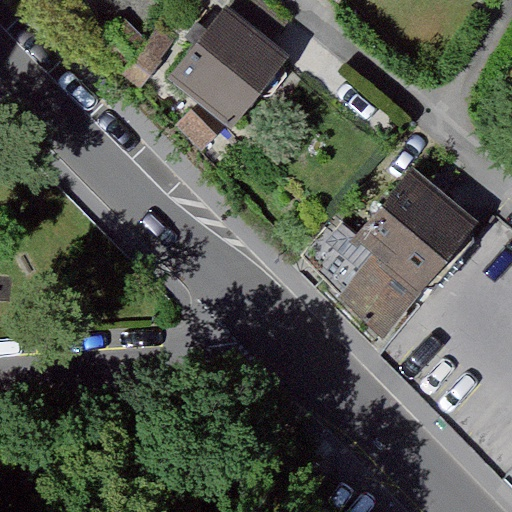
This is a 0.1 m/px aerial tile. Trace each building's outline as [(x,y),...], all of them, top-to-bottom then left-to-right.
[(0,0),(0,27),(10,38),(27,20),(5,0),(0,0)] [(221,0),(164,69),(235,128),(288,65),(265,46),(281,28),(247,0),(221,0)] [(121,23),(94,48),(117,71),(143,45),(121,23)] [(154,41),(117,80),(131,92),(168,53),(154,41)] [(409,168),(352,235),(425,296),(481,229),(409,168)] [(387,340),(425,296),(352,235),(331,216),(293,260),(387,340)]
